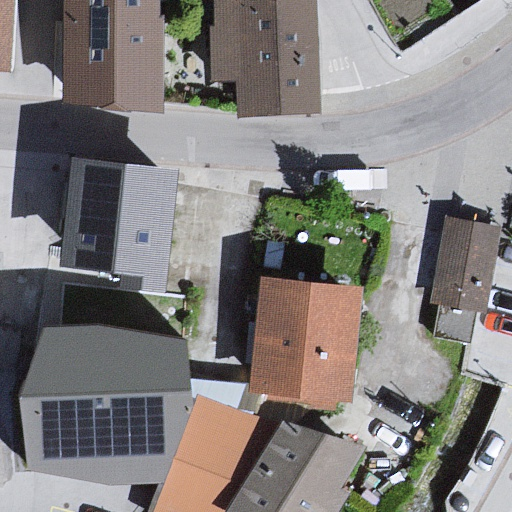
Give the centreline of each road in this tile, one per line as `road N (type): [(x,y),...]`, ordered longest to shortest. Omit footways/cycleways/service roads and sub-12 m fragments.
road 1 (tertiary): [(0,127),(301,145),(366,137)]
road 2 (tertiary): [(366,137),(462,108),(511,72)]
road 3 (residential): [(329,0),(362,71),(366,137)]
